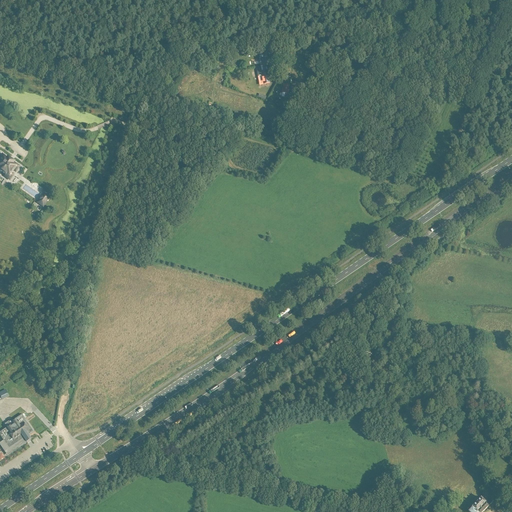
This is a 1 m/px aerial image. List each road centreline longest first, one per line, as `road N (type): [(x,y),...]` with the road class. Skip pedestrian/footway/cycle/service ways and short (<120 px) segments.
road 1 (primary): [(511,157),(80,454)]
road 2 (primary): [(91,470),(511,177)]
road 3 (unclassified): [(61,429),(94,254),(152,107)]
road 4 (track): [(463,0),(323,36),(195,55)]
road 5 (unclassified): [(0,47),(152,107)]
road 6 (unclassified): [(241,0),(152,107)]
